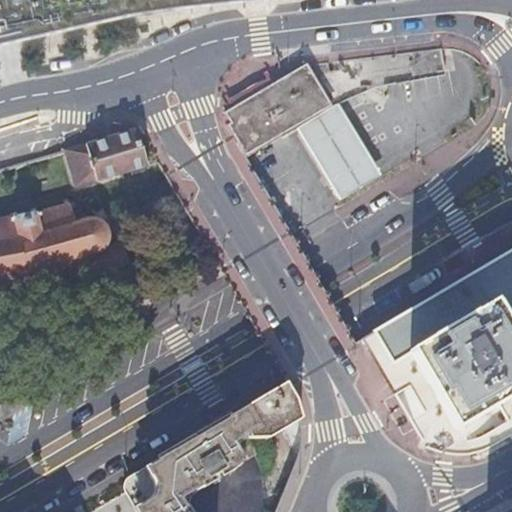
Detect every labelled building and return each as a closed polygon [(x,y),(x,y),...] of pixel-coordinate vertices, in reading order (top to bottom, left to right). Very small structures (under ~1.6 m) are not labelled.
[(157,0),(0,0),(0,33),(54,20),(61,18),(85,10),(157,0)] [(134,131),(65,153),(76,188),(141,169),(134,131)] [(0,295),(5,294),(6,302),(11,301),(10,293),(27,290),(29,297),(33,296),(32,289),(52,284),(54,292),(58,291),(57,283),(84,277),(85,284),(92,282),(90,276),(125,269),(127,273),(132,272),(130,267),(142,265),(138,251),(122,255),(113,219),(105,221),(96,220),(89,219),(75,222),(72,210),(76,209),(75,205),(70,206),(68,199),(61,200),(63,208),(38,214),(36,206),(30,207),(31,212),(17,214),(17,211),(10,212),(11,218),(0,220),(0,295)] [(511,253),(363,341),(421,448),(423,451),(431,453),(450,455),(459,454),(468,453),(477,450),(484,447),(507,434),(511,431),(511,253)] [(287,385),(248,408),(261,429),(267,439),(303,417),(300,409),(297,400),(292,392),(287,385)] [(189,511),(187,507),(191,494),(246,462),(235,445),(249,436),(261,429),(248,408),(158,460),(160,463),(123,484),(139,511),(189,511)]
